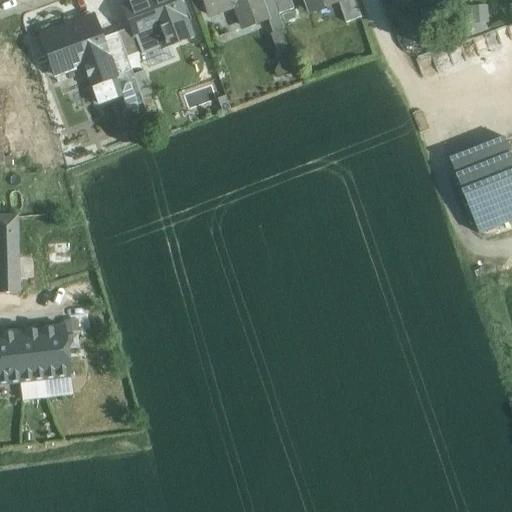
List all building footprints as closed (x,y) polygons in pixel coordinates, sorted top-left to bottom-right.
[(175,0),(145,0),(122,9),(130,31),(133,37),(136,36),(158,28),(164,44),(162,44),(162,46),(159,47),(159,49),(190,38),(175,0)] [(204,0),(210,16),(236,7),(243,27),(266,19),(266,18),(259,0),(204,0)] [(277,13),(271,0),(259,0),(266,18),(277,13)] [(289,0),(271,0),(277,13),(293,8),(289,0)] [(304,0),(309,11),(338,0),(304,0)] [(356,0),(338,0),(346,22),(362,16),(356,0)] [(93,20),(42,39),(56,79),(83,69),(90,88),(115,79),(101,42),(93,20)] [(133,37),(130,31),(117,36),(126,61),(143,55),(136,36),(133,37)] [(126,61),(117,36),(101,42),(115,79),(131,73),(126,61)] [(141,84),(144,96),(152,94),(147,72),(135,75),(138,85),(141,84)] [(511,150),(507,138),(451,160),(480,234),(511,222),(511,150)] [(15,218),(0,218),(0,294),(17,294),(15,218)] [(61,305),(0,312),(0,385),(69,377),(61,305)]
